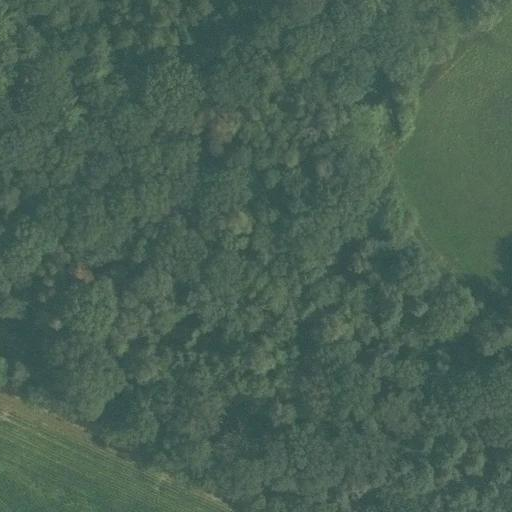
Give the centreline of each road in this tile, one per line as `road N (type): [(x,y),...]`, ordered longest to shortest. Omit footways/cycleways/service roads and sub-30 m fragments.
road 1 (track): [(0,349),(338,511)]
road 2 (track): [(340,0),(57,111)]
road 3 (track): [(77,0),(42,29),(41,71),(57,111),(0,138)]
